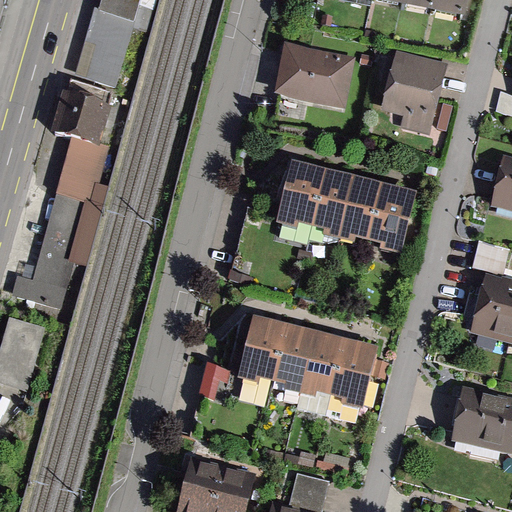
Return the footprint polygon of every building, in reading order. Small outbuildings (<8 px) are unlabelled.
[(140,0),(101,0),(99,9),(95,8),(75,75),(115,87),(140,0)] [(403,0),(403,2),(433,8),(434,0),(403,0)] [(434,0),(433,8),(465,15),(467,0),(434,0)] [(333,15),(323,13),(321,23),(331,24),(333,15)] [(377,32),(366,30),(365,36),(376,38),(377,32)] [(285,42),(274,93),(345,108),(356,57),(302,45),(285,42)] [(448,62),(396,50),(382,110),(404,116),(401,127),(430,134),(441,92),(448,62)] [(373,57),(362,55),(360,64),(371,66),(373,57)] [(112,104),(64,90),(51,130),(72,136),(100,144),(100,143),(112,104)] [(511,116),(511,95),(500,92),(496,111),(511,116)] [(453,106),(443,103),(437,128),(446,131),(453,106)] [(110,146),(100,143),(100,144),(72,136),(33,280),(18,276),(13,296),(62,309),(74,263),(87,266),(109,186),(100,183),(110,146)] [(511,156),(504,155),(491,206),(511,211),(511,156)] [(310,164),(293,160),(276,222),(298,228),(299,222),(312,225),(326,168),(310,164)] [(339,238),(355,176),(342,172),(326,168),(312,225),(325,228),(323,234),(339,238)] [(355,176),(339,238),(355,242),(357,237),(368,240),(383,182),(371,180),(355,176)] [(402,187),(383,182),(368,240),(381,243),(380,248),(402,253),(418,191),(402,187)] [(510,249),(480,241),(473,268),(503,275),(510,249)] [(497,340),(509,343),(511,331),(511,278),(501,276),(501,277),(486,273),(470,332),(478,334),(497,340)] [(271,319),(255,315),(239,377),(259,382),(260,377),(273,381),(287,323),(271,319)] [(45,327),(10,317),(0,353),(0,381),(27,389),(45,327)] [(301,393),(317,331),(303,327),(287,323),(273,381),(287,384),(285,389),(301,393)] [(317,331),(301,393),(316,397),(318,392),(331,395),(345,338),(333,335),(317,331)] [(494,350),(497,340),(478,334),(475,345),(494,350)] [(362,342),(345,338),(331,395),(343,398),(342,403),(360,407),(363,408),(371,375),(376,359),(379,346),(362,342)] [(390,363),(376,359),(371,375),(386,379),(390,363)] [(231,372),(208,362),(199,393),(215,399),(221,380),(228,382),(231,372)] [(497,395),(463,387),(452,441),(456,442),(500,451),(511,454),(511,396),(504,395),(498,393),(497,395)] [(325,416),(331,395),(318,392),(316,397),(301,393),(297,409),(325,416)] [(331,395),(325,416),(356,423),(360,407),(342,403),(343,398),(331,395)] [(498,460),(500,451),(456,442),(454,450),(498,460)] [(177,511),(211,511),(223,465),(206,461),(191,458),(177,511)] [(239,470),(223,465),(211,511),(246,511),(256,474),(239,470)] [(297,473),(289,508),(305,511),(321,511),(329,481),(297,473)] [(0,502),(0,511),(8,511),(11,505),(0,502)]
